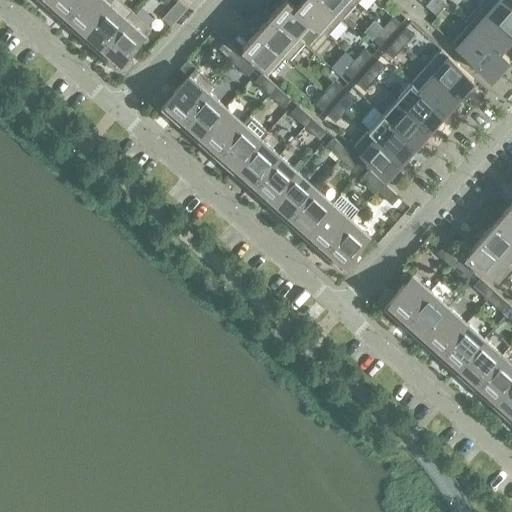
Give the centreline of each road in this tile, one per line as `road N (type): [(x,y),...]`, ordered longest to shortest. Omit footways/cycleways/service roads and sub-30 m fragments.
road 1 (residential): [(341,308),(117,108)]
road 2 (residential): [(341,308),(511,118)]
road 3 (residential): [(511,463),(341,308)]
road 4 (residential): [(117,108),(0,5)]
road 5 (residential): [(117,108),(215,0)]
